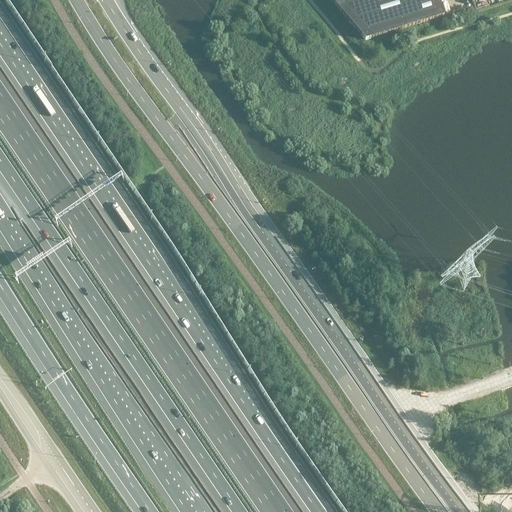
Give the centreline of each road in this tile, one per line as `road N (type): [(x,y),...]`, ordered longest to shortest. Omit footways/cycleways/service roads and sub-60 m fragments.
road 1 (secondary): [(76,0),(437,511)]
road 2 (secondary): [(467,511),(128,37)]
road 3 (motorway): [(318,511),(0,43)]
road 4 (motorway): [(280,511),(0,99)]
road 5 (motorway): [(0,161),(239,511)]
road 6 (motorway): [(0,219),(187,511)]
road 7 (motorway): [(0,285),(149,511)]
